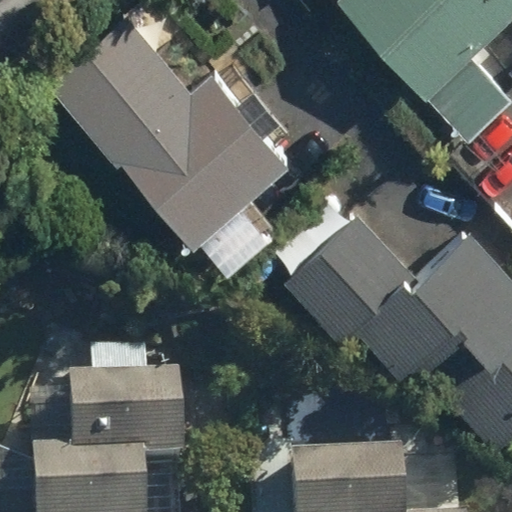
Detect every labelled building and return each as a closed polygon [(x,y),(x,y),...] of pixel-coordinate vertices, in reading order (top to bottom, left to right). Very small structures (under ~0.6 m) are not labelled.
[(511,0),(350,0),(475,133),(511,97),(511,87),(511,86),(511,85),(511,0)] [(130,1),(47,74),(116,153),(120,149),(197,236),(205,229),(229,257),(275,217),(251,189),(294,151),(217,64),(199,80),(130,1)] [(367,209),(287,277),(340,340),(362,322),(403,371),(415,361),(423,370),(427,366),(496,447),(511,433),(511,265),(474,221),(417,269),(367,209)] [(28,447),(0,445),(0,511),(146,511),(149,476),(186,478),(191,392),(151,389),(153,350),(88,346),(85,388),(68,387),(66,417),(30,415),(28,447)] [(292,463),(292,511),(408,511),(407,460),(292,463)]
